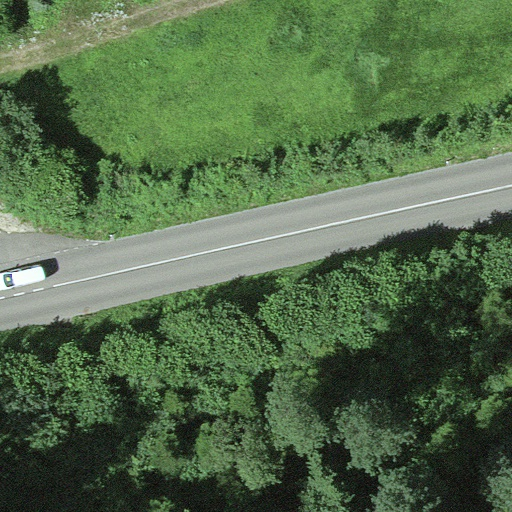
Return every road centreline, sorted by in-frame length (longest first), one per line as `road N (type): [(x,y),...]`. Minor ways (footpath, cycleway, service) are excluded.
road 1 (tertiary): [(0,297),(511,182)]
road 2 (track): [(0,64),(197,0)]
